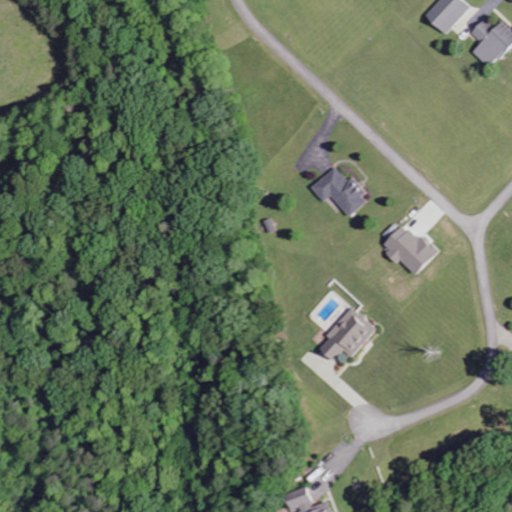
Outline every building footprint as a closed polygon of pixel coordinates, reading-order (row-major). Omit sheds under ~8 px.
[(447,36),(473,9),(463,0),(444,0),(428,18),(447,36)] [(511,48),(511,29),(504,22),(497,29),(487,20),(474,33),(484,43),(475,53),(493,70),(511,48)] [(314,188),(327,202),(334,196),(351,217),(372,200),(354,178),(350,181),(338,167),(314,188)] [(400,262),(420,274),(437,248),(401,225),(384,252),(399,263),(400,262)] [(379,329),(355,308),(320,348),(335,362),(345,350),(354,358),(379,329)]
